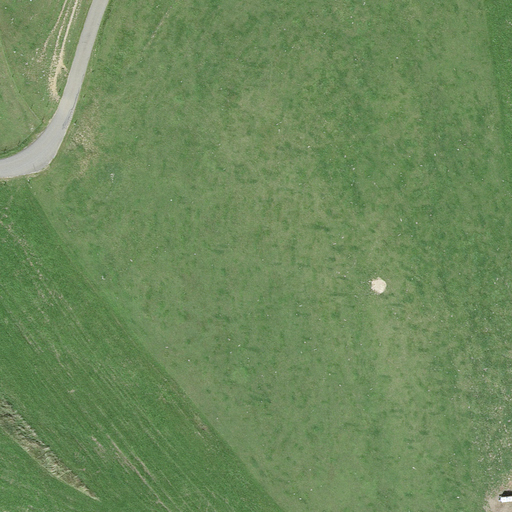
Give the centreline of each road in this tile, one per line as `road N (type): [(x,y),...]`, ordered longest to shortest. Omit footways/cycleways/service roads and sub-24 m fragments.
road 1 (motorway): [(511,484),(113,0)]
road 2 (track): [(305,511),(88,262),(61,218),(0,69)]
road 3 (motorway): [(0,98),(338,511)]
road 4 (track): [(0,168),(38,152),(61,113),(99,0)]
